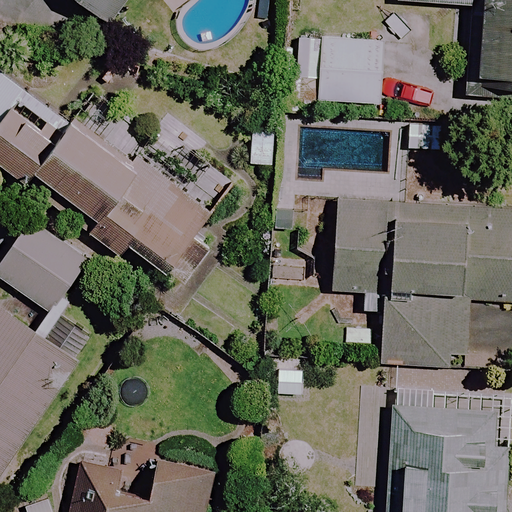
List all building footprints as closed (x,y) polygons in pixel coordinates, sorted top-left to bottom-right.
[(80,0),(113,23),(128,0),(80,0)] [(511,92),(511,0),(400,0),(400,2),(476,6),(471,91),(511,92)] [(283,100),(298,100),(382,104),(385,42),(301,38),(299,75),(285,74),(283,100)] [(85,119),(0,63),(0,173),(22,188),(31,174),(43,182),(54,190),(45,203),(119,252),(126,242),(191,285),(194,282),(235,218),(85,119)] [(469,370),(473,297),(505,299),(504,312),(511,312),(511,210),(343,201),(338,290),(363,291),(362,312),(381,313),(380,331),(346,329),(344,350),(379,352),(379,365),(469,370)] [(89,256),(35,221),(0,273),(0,276),(52,311),(89,256)] [(74,329),(48,315),(36,337),(0,316),(0,481),(77,361),(61,351),(74,329)] [(506,511),(511,393),(394,389),(389,511),(506,511)] [(207,511),(213,468),(76,451),(68,511),(207,511)]
